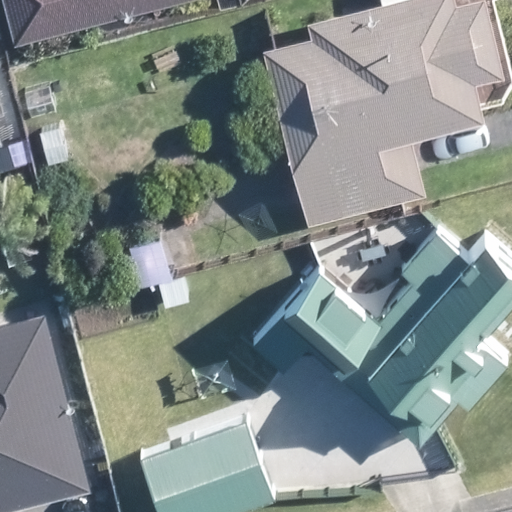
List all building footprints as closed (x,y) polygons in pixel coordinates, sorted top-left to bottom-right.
[(3,0),(13,40),(172,0),(3,0)] [(470,111),(468,103),(461,77),(492,68),(473,0),(368,0),(349,5),(298,19),(301,32),(253,45),(276,125),(296,207),(300,217),(418,185),(414,172),(402,129),(470,111)] [(24,113),(49,106),(43,84),(17,91),(24,113)] [(35,146),(58,139),(52,121),(31,128),(35,146)] [(462,328),(511,271),(511,264),(474,231),(457,250),(430,226),(392,269),(404,280),(370,319),(308,265),(244,338),(275,363),(295,340),(299,343),(407,437),(425,416),(446,392),(459,402),(496,358),(462,328)] [(0,506),(87,485),(45,314),(0,325),(0,506)] [(206,511),(262,493),(236,420),(235,416),(131,452),(152,511),(206,511)]
